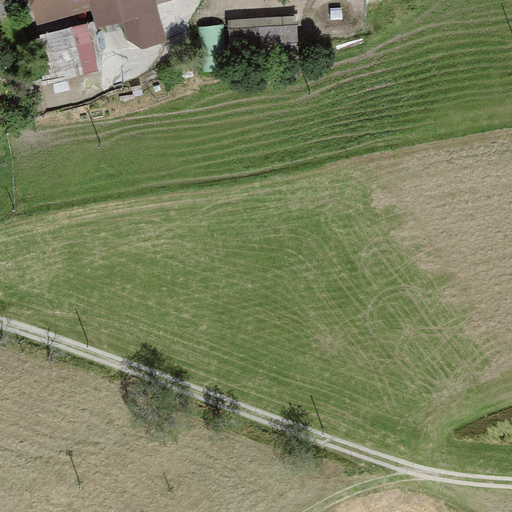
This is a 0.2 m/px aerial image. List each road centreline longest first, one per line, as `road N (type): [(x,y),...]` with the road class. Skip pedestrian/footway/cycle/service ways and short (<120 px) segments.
road 1 (track): [(0,325),(418,471),(511,482)]
road 2 (track): [(306,511),(347,487),(418,471)]
